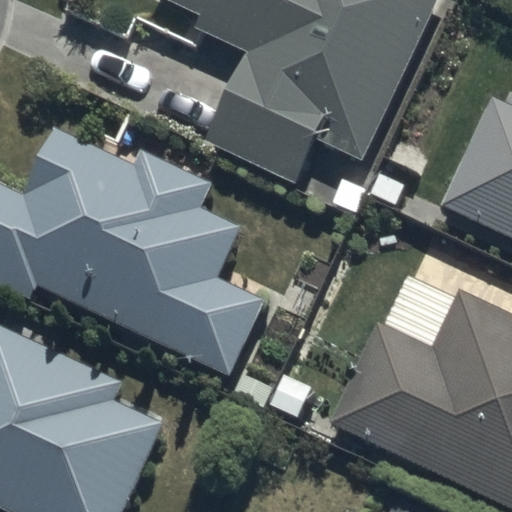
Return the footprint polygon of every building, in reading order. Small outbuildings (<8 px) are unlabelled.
[(442,0),(164,0),(207,20),(201,33),(251,57),(210,144),(297,185),(317,142),(365,165),(442,0)] [(511,107),(497,100),(448,208),(511,238),(511,107)] [(29,198),(0,184),(0,285),(33,300),(38,288),(233,378),(268,303),(222,282),(246,232),(206,213),(218,188),(147,155),(140,172),(59,134),(29,198)] [(382,324),(334,429),(511,509),(511,317),(463,296),(460,303),(410,280),(389,328),(382,324)] [(0,508),(8,511),(129,511),(166,429),(118,407),(127,386),(0,328),(0,508)]
